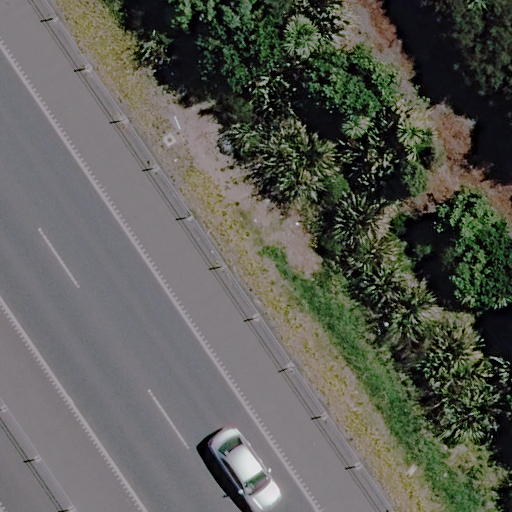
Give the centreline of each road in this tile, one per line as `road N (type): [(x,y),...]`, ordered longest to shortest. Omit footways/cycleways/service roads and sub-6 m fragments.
road 1 (motorway): [(0,149),(251,511)]
road 2 (track): [(383,0),(511,179)]
